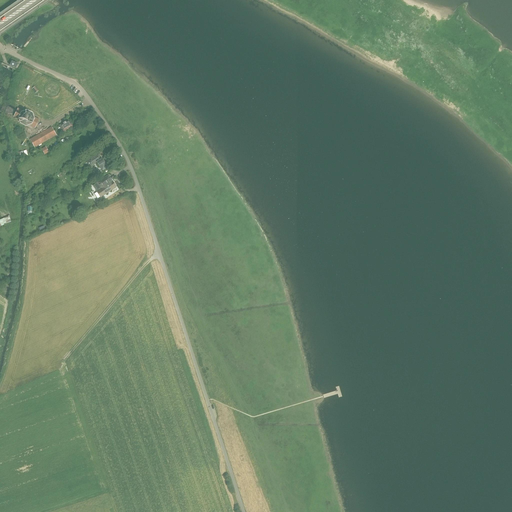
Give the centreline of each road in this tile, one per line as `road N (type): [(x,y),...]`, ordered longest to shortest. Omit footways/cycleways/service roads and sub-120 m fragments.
road 1 (unclassified): [(243,511),(131,166),(83,90),(0,46)]
road 2 (track): [(511,104),(421,56),(344,0)]
road 3 (track): [(158,250),(77,346)]
